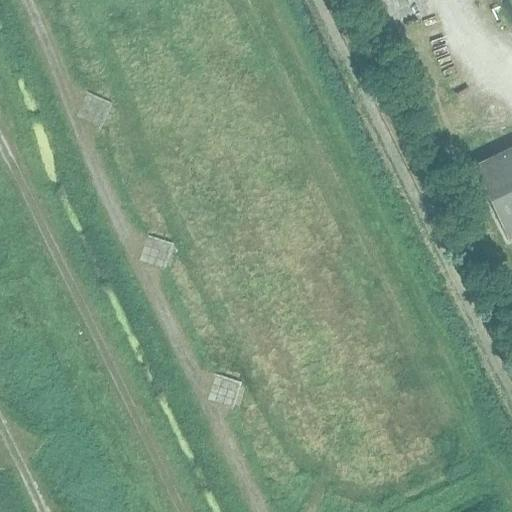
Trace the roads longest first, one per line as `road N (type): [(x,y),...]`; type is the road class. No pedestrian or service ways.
road 1 (track): [(27,0),(104,197),(261,511)]
road 2 (track): [(179,511),(0,137)]
road 3 (track): [(142,511),(0,209)]
road 4 (track): [(431,0),(511,90)]
